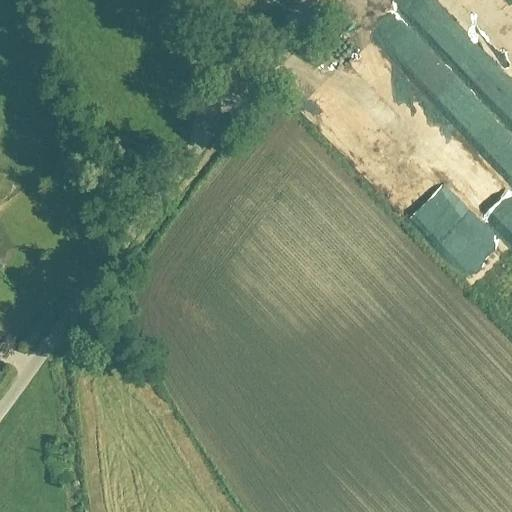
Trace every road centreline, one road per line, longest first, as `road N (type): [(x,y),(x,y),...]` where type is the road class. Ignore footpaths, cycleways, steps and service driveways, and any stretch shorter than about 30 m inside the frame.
road 1 (residential): [(315,0),(0,420)]
road 2 (unknown): [(191,0),(220,124)]
